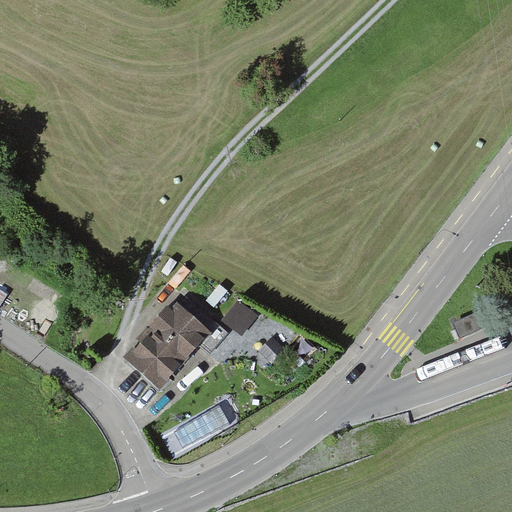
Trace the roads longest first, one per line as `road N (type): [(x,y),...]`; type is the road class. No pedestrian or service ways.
road 1 (track): [(97,398),(155,260),(203,193),(398,0)]
road 2 (tertiary): [(502,200),(396,340),(330,409),(235,476),(156,511)]
